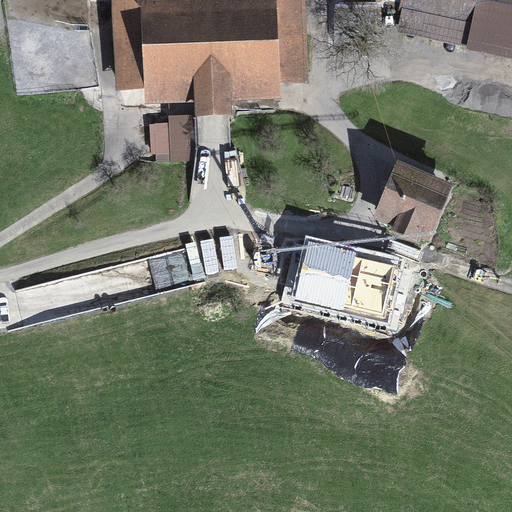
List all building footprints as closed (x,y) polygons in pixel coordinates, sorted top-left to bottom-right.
[(306,0),(112,0),(117,97),(144,96),(145,112),(195,109),(195,120),(196,127),(233,125),(232,108),(282,106),(282,91),(310,90),(306,0)] [(403,0),(401,11),(403,11),(472,26),(466,50),(466,55),(511,64),(511,7),(479,1),(478,4),(460,0),(403,0)] [(382,7),(336,9),(335,46),(383,44),(382,7)] [(472,26),(403,11),(398,36),(466,50),(472,26)] [(170,126),(155,127),(157,161),(171,161),(171,165),(197,164),(195,120),(170,121),(170,126)] [(454,196),(396,173),(374,227),(392,234),(390,239),(418,251),(420,246),(430,250),(454,196)]
